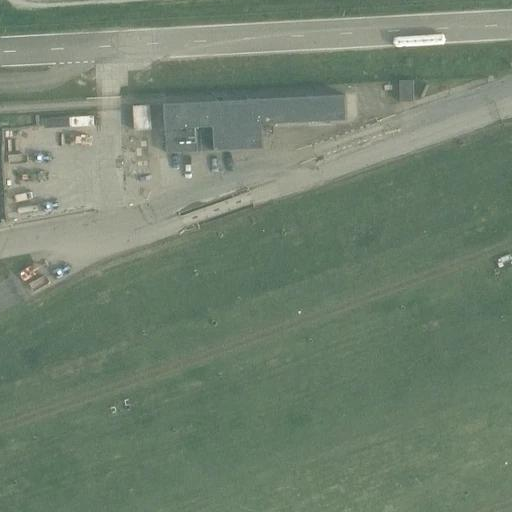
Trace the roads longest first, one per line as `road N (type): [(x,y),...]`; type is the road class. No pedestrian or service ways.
road 1 (track): [(511,246),(0,428)]
road 2 (unclassified): [(511,21),(0,52)]
